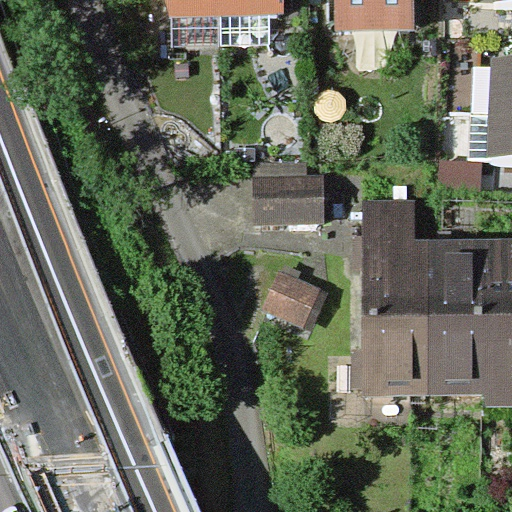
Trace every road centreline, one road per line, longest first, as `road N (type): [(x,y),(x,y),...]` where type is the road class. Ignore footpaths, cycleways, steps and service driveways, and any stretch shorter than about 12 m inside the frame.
road 1 (residential): [(272,511),(238,369),(91,0)]
road 2 (motorway): [(114,511),(0,219)]
